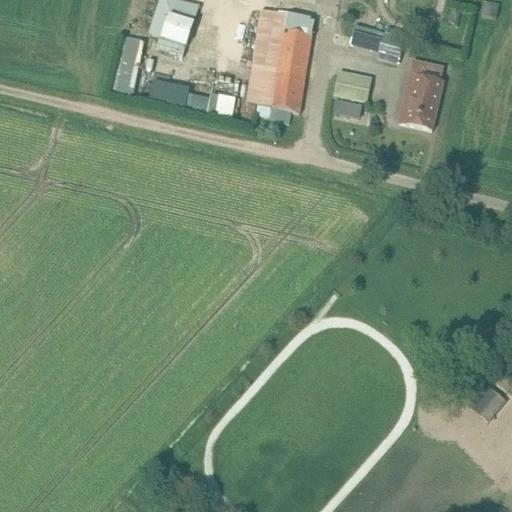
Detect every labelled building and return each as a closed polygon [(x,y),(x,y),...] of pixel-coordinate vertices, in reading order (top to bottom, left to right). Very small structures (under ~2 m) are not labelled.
[(162,0),(152,36),(164,40),(162,47),(193,56),(207,6),(184,0),(162,0)] [(269,113),(299,117),(311,40),(283,36),(286,20),(258,16),(244,107),(270,111),(269,113)] [(380,54),(400,60),(406,38),(386,33),(380,54)] [(131,38),(121,93),(139,97),(149,42),(131,38)] [(443,71),(413,64),(399,126),(432,134),(443,85),(440,84),(443,71)] [(344,71),(338,96),(371,104),(377,79),(344,71)] [(238,117),(241,99),(193,93),(191,111),(238,117)]
